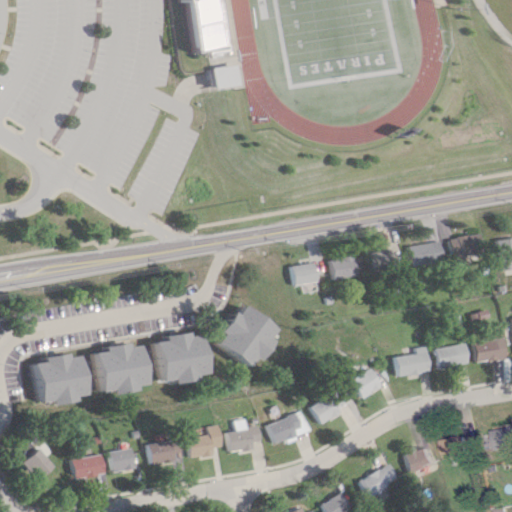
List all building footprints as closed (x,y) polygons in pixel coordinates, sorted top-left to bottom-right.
[(210,68),(213,88),(237,84),(234,64),(210,68)] [(445,236),(446,254),(477,254),(476,235),(445,236)] [(509,238),(490,239),(492,270),(511,269),(509,238)] [(438,260),(435,240),(404,246),(408,266),(438,260)] [(366,251),(367,267),(389,264),(388,249),(366,251)] [(358,254),(327,260),(330,279),(362,273),(358,254)] [(291,285),(314,281),(310,262),(288,266),(291,285)] [(211,343),(243,366),(250,357),(254,360),(269,340),(265,337),(272,328),(240,305),(234,314),(230,311),(214,332),(218,334),(211,343)] [(511,352),(511,316),(503,317),(506,353),(511,352)] [(491,328),(477,331),(479,339),(461,342),(465,363),(496,357),(491,328)] [(155,381),(167,379),(167,383),(193,379),(192,375),(202,373),(196,334),(185,336),(184,332),(159,335),(160,340),(149,342),(155,381)] [(141,386),(135,345),(124,346),(123,342),(98,346),(99,351),(88,352),(94,391),(107,390),(107,391),(141,386)] [(456,363),(454,344),(422,347),(425,367),(456,363)] [(404,354),(383,356),(385,375),(416,372),(414,346),(403,347),(404,354)] [(79,394),(74,355),(63,357),(62,353),(37,357),(37,362),(27,363),(33,402),(45,400),(45,404),(70,401),(69,395),(79,394)] [(370,385),(359,368),(339,380),(350,397),(370,385)] [(307,421),(338,405),(330,389),(298,405),(307,421)] [(263,443),(274,438),(275,440),(299,432),(291,411),(256,424),(263,443)] [(216,432),(220,452),(243,448),(242,442),(250,440),(247,424),(237,426),(235,418),(224,420),(226,430),(216,432)] [(199,434),(177,437),(180,457),(204,454),(203,447),(212,446),(209,424),(198,426),(199,434)] [(485,439),(486,449),(511,447),(511,427),(491,429),(492,439),(485,439)] [(446,459),(468,454),(464,435),(442,440),(446,459)] [(139,443),(141,463),(163,461),(161,441),(139,443)] [(435,461),(430,447),(419,451),(417,446),(395,453),(402,472),(435,461)] [(45,468),(33,448),(14,460),(26,479),(45,468)] [(103,471),(126,468),(123,448),(100,451),(103,471)] [(64,478),(95,474),(93,455),(62,459),(64,478)] [(350,481),(360,498),(390,480),(380,463),(350,481)] [(342,511),(336,493),(315,501),(318,511),(342,511)]
